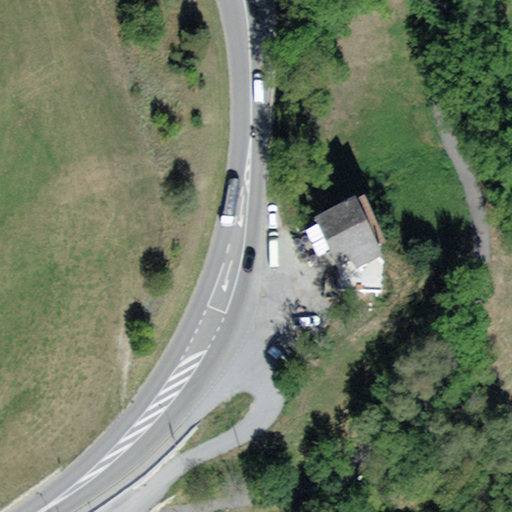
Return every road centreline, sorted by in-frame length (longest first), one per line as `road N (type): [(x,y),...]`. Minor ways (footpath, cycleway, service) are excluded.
road 1 (residential): [(190,511),(292,489),(338,466),(411,404),(455,340),(478,272),(479,222),(435,88),(435,0)]
road 2 (primary): [(40,511),(105,463),(172,394),(231,280),(252,173),(238,0)]
